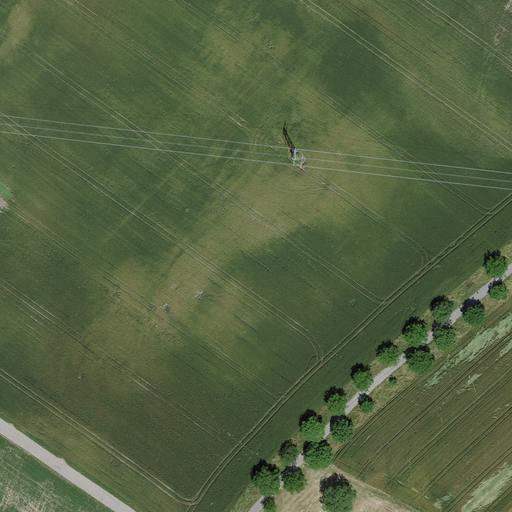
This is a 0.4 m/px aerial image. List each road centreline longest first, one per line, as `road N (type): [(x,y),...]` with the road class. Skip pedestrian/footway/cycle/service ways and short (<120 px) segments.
road 1 (unclassified): [(253,511),(361,394),(511,268)]
road 2 (unclassified): [(125,511),(0,426)]
